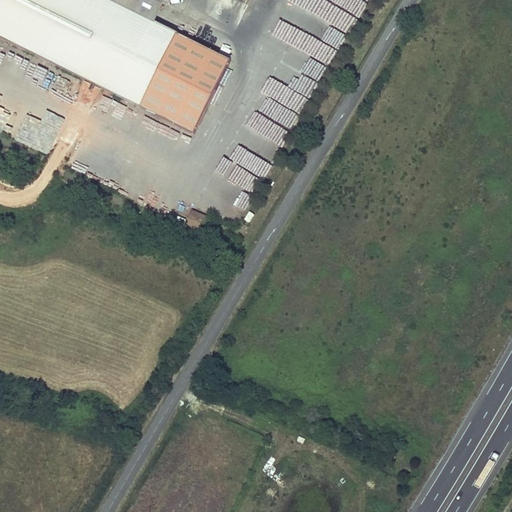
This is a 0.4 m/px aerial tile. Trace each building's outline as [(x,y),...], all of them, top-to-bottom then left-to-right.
[(0,0),(0,33),(197,131),(234,58),(159,20),(136,8),(140,0),(0,0)] [(168,0),(140,0),(136,8),(159,20),(168,0)] [(11,60),(3,80),(21,87),(29,67),(11,60)] [(311,98),(318,83),(294,72),(287,87),(311,98)] [(0,131),(41,149),(53,123),(0,99),(0,131)] [(231,206),(243,213),(252,199),(240,191),(231,206)] [(206,196),(200,207),(235,226),(242,214),(206,196)] [(195,208),(192,215),(206,221),(209,214),(195,208)]
